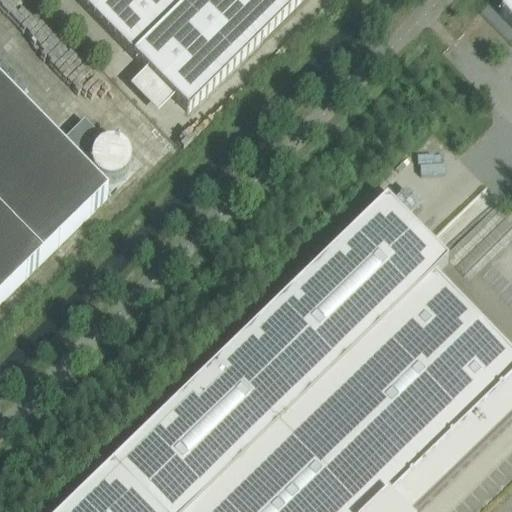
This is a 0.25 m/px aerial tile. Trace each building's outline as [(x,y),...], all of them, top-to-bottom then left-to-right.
[(75,0),(188,114),(303,0),(75,0)] [(511,2),(500,14),(511,26),(511,2)] [(88,71),(41,121),(77,154),(124,104),(88,71)] [(0,305),(107,200),(0,90),(0,305)] [(135,114),(95,156),(130,190),(170,147),(135,114)] [(511,355),(435,276),(448,264),(386,200),(64,511),(417,511),(511,420),(511,355)]
